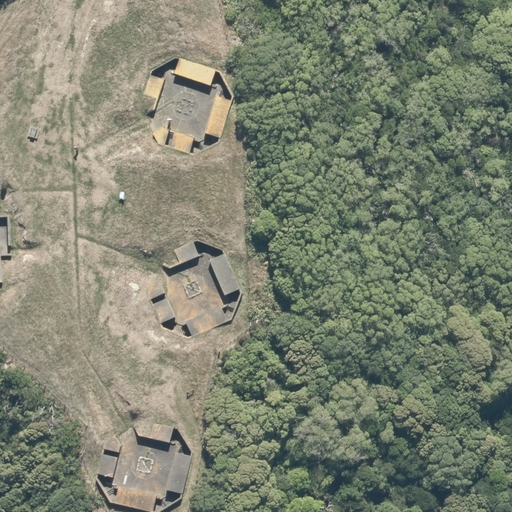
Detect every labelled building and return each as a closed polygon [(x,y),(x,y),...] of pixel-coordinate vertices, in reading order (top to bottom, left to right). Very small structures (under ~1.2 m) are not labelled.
[(176,54),(169,78),(209,89),(216,65),(176,54)] [(232,103),(214,96),(200,136),(218,143),(232,103)] [(0,276),(0,254),(11,254),(12,214),(0,213),(0,276)] [(225,249),(205,257),(220,298),(240,290),(225,249)] [(137,415),(134,435),(171,439),(173,420),(137,415)] [(167,443),(108,432),(98,481),(119,485),(116,500),(154,508),(167,443)] [(183,493),(193,452),(177,448),(167,489),(183,493)]
